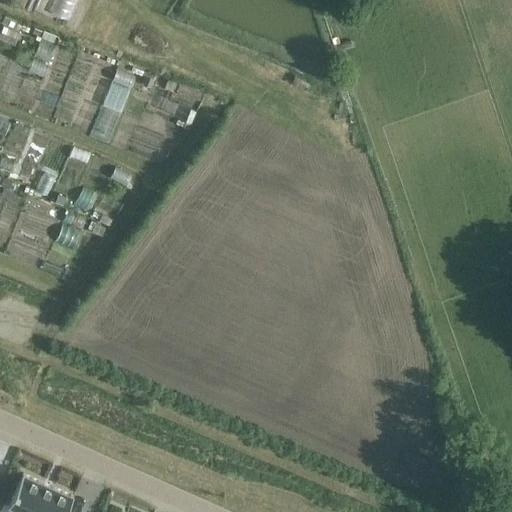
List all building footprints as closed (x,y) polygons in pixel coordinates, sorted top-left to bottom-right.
[(112,89),(135,94),(141,69),(119,63),(112,89)] [(229,135),(130,279),(165,303),(264,159),(229,135)] [(80,197),(92,202),(99,188),(86,183),(80,197)] [(64,220),(63,238),(80,239),(81,221),(64,220)] [(23,473),(8,505),(23,511),(66,511),(73,496),(23,473)]
